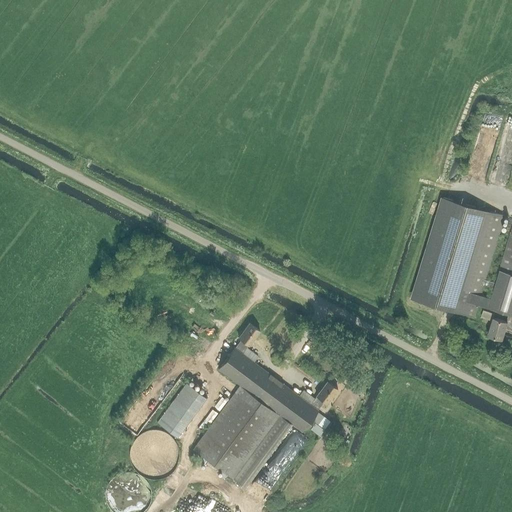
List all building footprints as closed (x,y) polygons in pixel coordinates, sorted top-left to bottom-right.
[(506,328),(511,329),(511,228),(496,283),(486,280),(504,216),(443,198),(413,299),(475,317),(478,305),(509,314),(507,322),(494,318),(489,335),(503,339),(506,328)] [(241,340),(235,348),(218,370),(240,386),(193,449),(204,457),(207,460),(213,464),(276,379),(253,362),(258,356),(247,348),(249,345),(249,346),(260,331),(249,323),(243,332),(242,332),(239,336),(240,336),(238,338),(241,340)] [(469,339),(471,335),(457,330),(455,335),(469,339)] [(327,382),(316,396),(317,396),(315,399),(304,390),(299,396),(276,379),(213,464),(222,471),(227,475),(241,485),(288,422),(302,432),(318,411),(318,410),(324,402),(327,404),(328,403),(329,403),(332,399),(331,399),(338,390),(327,382)] [(157,422),(177,437),(206,398),(186,383),(157,422)] [(311,429),(320,436),(324,430),(315,423),(311,429)] [(165,441),(163,440),(161,438),(158,437),(156,436),(153,436),(150,436),(147,436),(145,437),(142,438),(140,440),(138,441),(136,443),(134,446),(133,448),(132,451),(132,454),(132,456),(132,459),(133,462),(134,464),(136,467),(138,469),(140,471),(142,472),(145,473),(147,474),(150,474),(153,474),(155,474),(158,473),(161,472),(163,471),(165,469),(167,467),(168,464),(170,462),(170,459),(171,457),(171,454),(170,451),(170,448),(168,446),(167,443),(165,441)] [(143,478),(141,476),(138,474),(136,473),(133,472),(130,471),(127,471),(124,471),(121,472),(118,473),(115,474),(113,476),(111,478),(109,480),(107,483),(106,485),(105,488),(104,491),(104,494),(104,497),(105,500),(106,503),(107,506),(109,508),(111,510),(112,511),(141,511),(143,510),(145,508),(147,505),(148,503),(149,500),(150,497),(150,494),(150,491),(149,488),(148,485),(147,482),(145,480),(143,478)]
